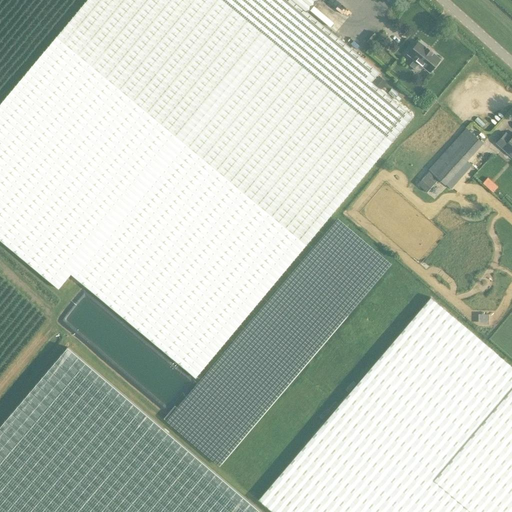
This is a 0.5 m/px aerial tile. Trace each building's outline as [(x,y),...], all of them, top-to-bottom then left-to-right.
[(86,0),(0,103),(0,241),(57,289),(69,274),(83,286),(194,378),(412,117),(370,83),(378,73),(306,13),(316,0),(86,0)] [(408,54),(429,73),(439,60),(432,53),(426,48),(426,49),(418,42),(408,54)] [(483,143),(466,128),(428,170),(445,185),(483,143)] [(511,157),(511,136),(511,138),(505,133),(496,143),(511,157)] [(488,177),(483,182),(494,192),(499,186),(488,177)] [(400,238),(392,248),(405,258),(413,248),(400,238)] [(511,511),(511,366),(430,297),(259,499),(273,511),(511,511)] [(0,511),(261,511),(68,347),(0,426),(0,511)] [(164,418),(167,421),(178,408),(174,405),(167,415),(164,418)]
